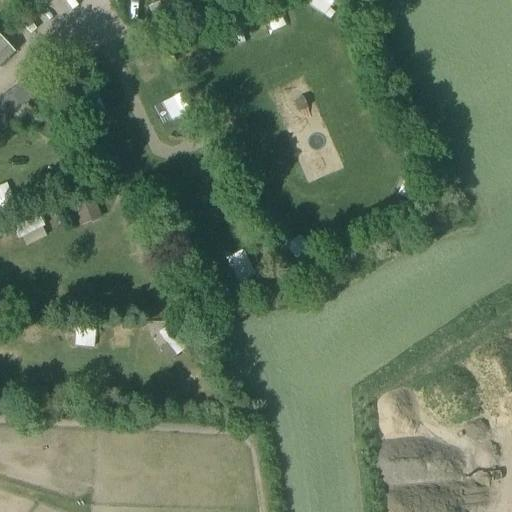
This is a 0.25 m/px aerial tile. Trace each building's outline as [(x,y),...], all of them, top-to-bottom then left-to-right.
[(0,60),(12,50),(0,36),(0,60)] [(198,65),(200,52),(177,47),(174,60),(198,65)] [(143,74),(163,65),(155,49),(136,57),(143,74)] [(340,76),(356,76),(356,65),(340,66),(340,76)] [(196,110),(213,104),(207,86),(190,92),(196,110)] [(71,95),(78,111),(96,102),(88,87),(71,95)] [(179,94),(161,98),(166,120),(185,116),(179,94)] [(377,154),(394,147),(387,131),(370,137),(377,154)] [(101,134),(88,141),(111,182),(123,175),(101,134)] [(400,209),(413,195),(401,184),(388,198),(400,209)] [(84,193),(65,200),(72,218),(91,211),(84,193)] [(176,194),(153,206),(160,217),(182,205),(176,194)] [(267,200),(250,210),(262,231),(279,222),(267,200)] [(311,227),(319,245),(331,239),(323,221),(311,227)] [(279,242),(275,252),(291,259),(295,249),(279,242)] [(166,283),(147,288),(152,306),(171,301),(166,283)] [(4,322),(5,345),(27,344),(26,321),(4,322)] [(162,321),(149,331),(166,355),(180,345),(162,321)] [(189,365),(174,382),(189,396),(204,379),(189,365)] [(35,384),(57,383),(57,373),(34,374),(35,384)]
